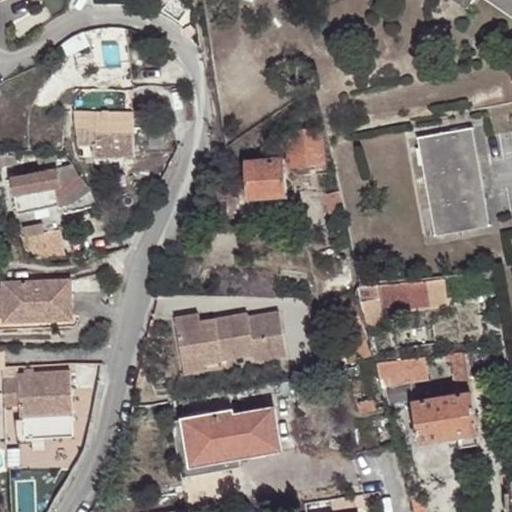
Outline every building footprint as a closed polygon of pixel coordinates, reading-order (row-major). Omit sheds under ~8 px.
[(130,89),(77,88),(78,110),(79,145),(96,145),(97,156),(137,156),(132,110),(130,89)] [(465,107),(418,115),(433,214),(481,207),(465,107)] [(323,163),(323,159),(320,131),(321,129),(288,132),(290,160),(291,166),(323,163)] [(323,159),(331,158),(324,130),(320,131),(323,159)] [(288,196),(285,160),(246,164),(250,200),(288,196)] [(79,207),(94,197),(89,190),(74,169),(13,179),(21,216),(60,209),(60,211),(79,207)] [(324,215),(345,213),(334,172),(321,174),(324,215)] [(27,235),(24,236),(27,250),(34,257),(41,259),(67,255),(63,229),(47,231),(45,222),(26,226),(27,235)] [(440,298),(436,277),(402,280),(405,301),(440,298)] [(73,282),(5,283),(6,322),(74,321),(73,282)] [(335,300),(337,309),(353,305),(350,295),(335,300)] [(353,305),(337,309),(352,357),(357,356),(366,353),(353,305)] [(201,326),(200,319),(199,311),(176,314),(182,354),(204,351),(205,357),(222,355),(254,350),(256,358),(265,356),(261,334),(283,331),(280,311),(249,315),(249,312),(215,317),(216,324),(201,326)] [(215,317),(200,319),(201,326),(216,324),(215,317)] [(401,340),(436,335),(432,317),(399,321),(401,340)] [(287,353),(283,331),(261,334),(265,356),(287,353)] [(204,351),(182,354),(184,369),(206,365),(205,357),(204,351)] [(366,353),(357,356),(362,372),(363,373),(371,371),(366,353)] [(205,357),(206,365),(223,362),(222,355),(205,357)] [(20,406),(20,420),(45,419),(74,417),(71,372),(19,374),(19,380),(5,380),(5,407),(20,406)] [(363,373),(362,372),(348,376),(357,411),(372,406),(363,373)] [(458,437),(478,433),(470,393),(413,403),(419,444),(458,437)] [(168,418),(177,476),(238,466),(237,453),(278,447),(272,405),(230,412),(229,408),(168,418)] [(480,443),(478,433),(458,437),(460,447),(480,443)]
